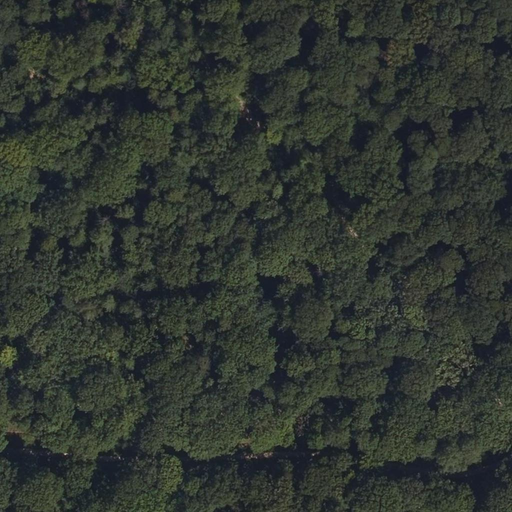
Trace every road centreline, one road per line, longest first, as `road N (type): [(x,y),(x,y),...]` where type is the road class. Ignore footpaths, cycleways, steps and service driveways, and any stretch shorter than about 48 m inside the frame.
road 1 (track): [(511,401),(378,274),(261,113),(161,0)]
road 2 (track): [(0,460),(127,462),(303,448),(421,475),(511,453)]
